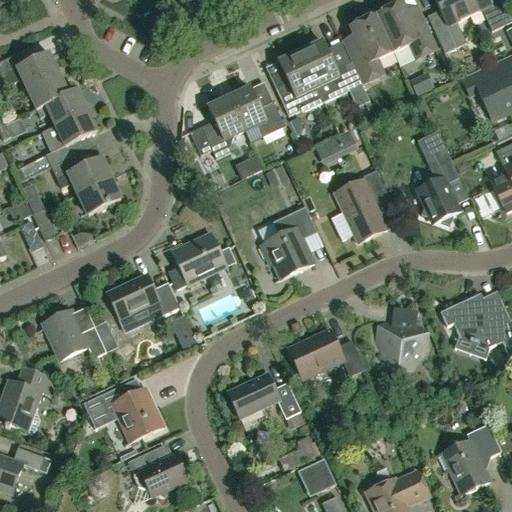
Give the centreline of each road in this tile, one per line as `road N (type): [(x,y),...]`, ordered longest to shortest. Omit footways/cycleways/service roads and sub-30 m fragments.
road 1 (residential): [(236,511),(198,429),(195,400),(214,357),(401,265),(511,255)]
road 2 (residential): [(0,307),(146,229),(159,192),(164,88)]
road 3 (residential): [(164,88),(191,56),(311,0)]
road 4 (residential): [(164,88),(94,49),(72,6)]
